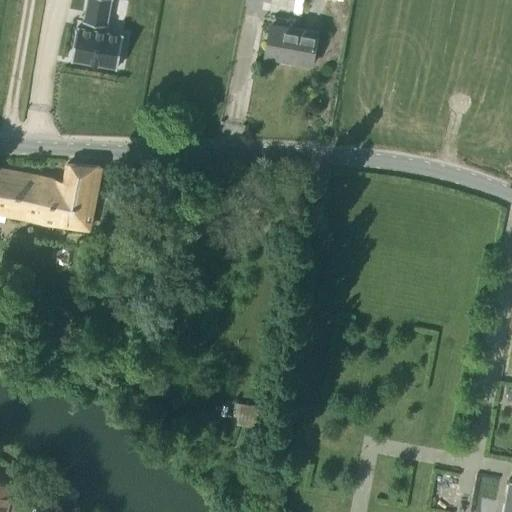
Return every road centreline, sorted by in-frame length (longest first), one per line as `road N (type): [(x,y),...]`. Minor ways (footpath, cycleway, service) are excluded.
road 1 (unclassified): [(0,146),(384,161),(511,194)]
road 2 (track): [(2,146),(28,0)]
